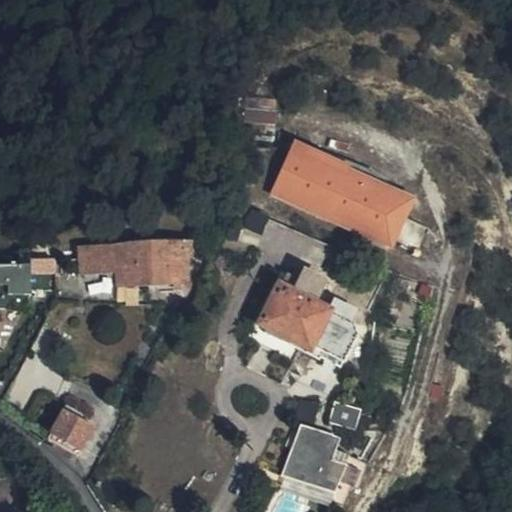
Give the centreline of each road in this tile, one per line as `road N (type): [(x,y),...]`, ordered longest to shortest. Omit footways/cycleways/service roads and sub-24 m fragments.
road 1 (unknown): [(372,511),(435,363),(473,234),(480,163)]
road 2 (residential): [(0,421),(64,469),(92,511)]
